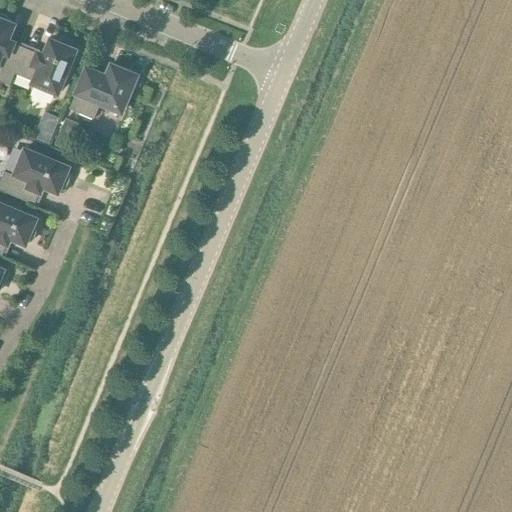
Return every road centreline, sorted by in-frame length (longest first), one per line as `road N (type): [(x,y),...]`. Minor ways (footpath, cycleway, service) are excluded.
road 1 (tertiary): [(98,511),(282,73)]
road 2 (unclassified): [(282,73),(105,0)]
road 3 (residential): [(66,221),(0,362)]
